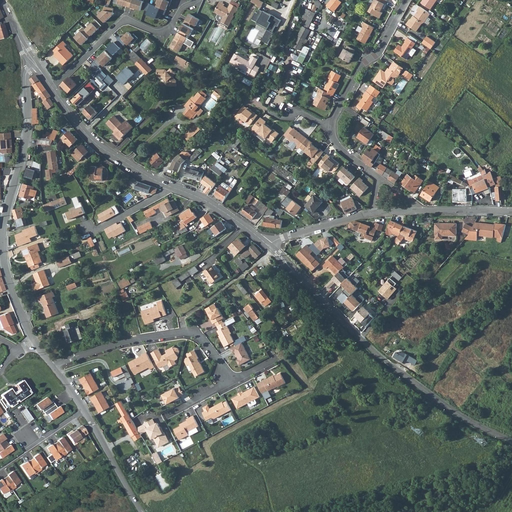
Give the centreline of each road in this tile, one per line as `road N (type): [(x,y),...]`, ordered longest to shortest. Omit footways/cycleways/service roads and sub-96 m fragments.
road 1 (tertiary): [(267,245),(375,352),(460,416),(511,440)]
road 2 (tertiary): [(34,63),(109,153),(205,199),(267,245)]
road 3 (residential): [(35,343),(13,299),(1,229),(27,137),(24,77),(34,63)]
road 4 (residential): [(52,365),(115,342),(191,333),(227,375)]
road 5 (residential): [(332,124),(405,0)]
